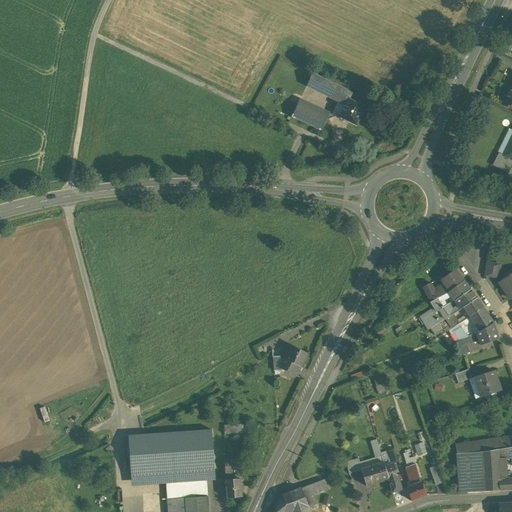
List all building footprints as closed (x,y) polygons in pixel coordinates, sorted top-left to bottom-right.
[(351,94),(312,74),(307,84),(346,103),(348,99),(351,94)] [(348,99),(346,103),(339,117),(356,126),(365,108),(348,99)] [(327,119),(297,105),(291,118),(321,131),(327,119)] [(511,137),(503,156),(511,159),(511,137)] [(511,159),(503,156),(498,154),(493,166),(508,173),(511,164),(511,159)] [(500,265),(487,263),(485,276),(498,278),(500,265)] [(464,281),(456,270),(455,271),(450,275),(448,276),(449,276),(443,280),(442,281),(445,285),(450,292),(464,281)] [(511,273),(499,282),(510,299),(511,298),(511,273)] [(464,281),(450,292),(449,292),(455,301),(470,290),(464,281)] [(434,291),(430,284),(422,288),(431,302),(437,299),(438,298),(434,291)] [(445,285),(434,291),(438,298),(442,296),(449,292),(450,292),(445,285)] [(470,290),(455,301),(458,305),(461,309),(464,307),(477,298),(470,290)] [(448,304),(442,296),(438,298),(437,299),(443,308),(448,304)] [(477,298),(464,307),(470,317),(483,308),(477,298)] [(431,302),(430,302),(436,312),(439,310),(440,312),(435,315),(433,312),(423,318),(430,329),(439,323),(445,319),(452,314),(454,313),(451,310),(448,304),(443,308),(437,299),(431,302)] [(458,305),(451,310),(454,313),(461,309),(458,305)] [(470,317),(469,317),(479,332),(493,323),(483,308),(470,317)] [(452,314),(445,319),(449,326),(450,326),(452,328),(459,324),(452,314)] [(445,319),(439,323),(443,330),(449,326),(445,319)] [(439,323),(430,329),(435,336),(443,330),(439,323)] [(479,332),(476,334),(480,345),(498,339),(493,323),(479,332)] [(468,337),(459,324),(452,328),(456,335),(459,339),(458,339),(459,340),(461,339),(461,340),(464,338),(468,337)] [(464,338),(461,340),(461,339),(459,340),(455,342),(460,356),(469,352),(464,338)] [(292,346),(288,355),(282,352),(280,356),(281,356),(281,368),(296,375),(300,367),(307,353),(292,346)] [(280,356),(273,357),(273,371),(281,371),(281,368),(281,356),(280,356)] [(468,369),(455,374),(458,383),(471,378),(468,369)] [(494,371),(474,378),(474,379),(476,378),(482,396),(480,396),(480,398),(501,391),(494,371)] [(247,426),(224,427),(224,435),(246,434),(247,426)] [(212,430),(128,436),(131,476),(214,470),(212,430)] [(511,447),(511,446),(511,437),(481,442),(482,452),(497,450),(511,447)] [(376,440),(370,442),(375,458),(378,457),(378,458),(381,457),(380,453),(376,440)] [(417,456),(427,453),(424,442),(414,445),(417,456)] [(511,447),(497,450),(498,458),(511,455),(511,447)] [(394,449),(388,451),(391,460),(392,460),(397,459),(394,449)] [(497,450),(482,452),(484,488),(484,491),(500,490),(499,481),(498,458),(497,450)] [(413,457),(410,458),(407,452),(404,454),(408,467),(415,464),(413,457)] [(482,452),(457,454),(459,490),(484,488),(482,452)] [(358,459),(345,462),(348,474),(361,470),(362,469),(358,459)] [(239,460),(224,461),(225,473),(229,472),(239,472),(239,460)] [(388,462),(383,463),(388,480),(392,493),(401,490),(393,465),(392,460),(388,462)] [(367,468),(362,469),(362,470),(361,471),(367,486),(388,480),(383,463),(367,468)] [(421,482),(415,464),(408,467),(412,482),(410,483),(411,486),(421,482)] [(437,466),(429,468),(435,485),(443,483),(437,466)] [(229,480),(225,480),(227,499),(241,497),(240,479),(229,480)] [(511,479),(499,481),(500,490),(511,489),(511,479)] [(207,481),(166,484),(167,500),(185,498),(208,497),(207,481)] [(411,486),(406,488),(411,501),(425,496),(421,482),(411,486)] [(310,485),(301,489),(309,508),(318,505),(310,485)] [(310,511),(309,508),(301,489),(282,495),(274,511),(310,511)] [(208,497),(185,498),(185,511),(208,511),(208,497)] [(185,511),(185,498),(167,500),(167,511),(185,511)] [(511,511),(511,503),(499,504),(499,511),(511,511)]
